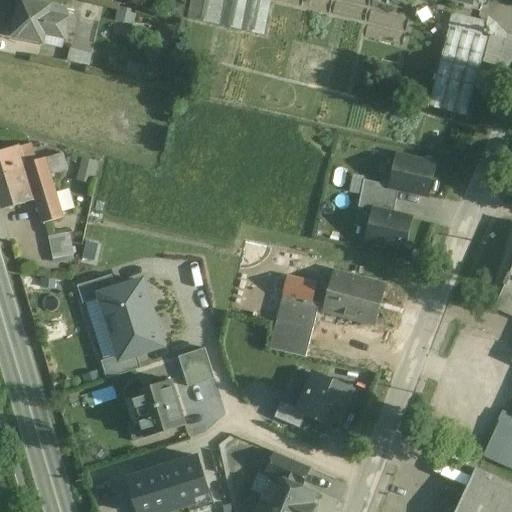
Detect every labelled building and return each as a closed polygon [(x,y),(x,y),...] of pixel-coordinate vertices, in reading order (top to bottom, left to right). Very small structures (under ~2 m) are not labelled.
[(51,6),(25,0),(19,0),(12,37),(42,44),(44,35),(51,6)] [(224,0),(189,0),(186,20),(220,26),(224,0)] [(230,0),(225,29),(264,37),(270,0),(230,0)] [(70,10),(51,6),(44,35),(64,39),(70,10)] [(136,12),(118,7),(115,21),(133,25),(136,12)] [(487,24),(453,15),(436,79),(474,88),(481,62),(491,24),(487,24)] [(491,24),(481,62),(497,65),(504,39),(505,39),(507,35),(489,17),(487,24),(491,24)] [(91,55),(70,50),(67,61),(89,66),(91,55)] [(474,88),(436,79),(429,106),(467,116),(474,88)] [(29,143),(21,145),(25,159),(33,157),(29,143)] [(21,145),(0,151),(0,194),(5,210),(34,201),(57,194),(51,174),(47,159),(27,164),(25,159),(21,145)] [(62,154),(47,159),(51,174),(67,169),(65,161),(62,154)] [(435,165),(398,156),(391,187),(390,188),(399,189),(427,196),(435,165)] [(97,163),(81,159),(76,180),(92,184),(97,163)] [(391,187),(364,180),(361,194),(396,202),(399,189),(390,188),(391,187)] [(57,194),(34,201),(41,224),(64,217),(57,194)] [(396,202),(361,194),(358,208),(373,211),(374,210),(390,214),(393,215),(396,202)] [(393,215),(390,214),(374,210),(373,211),(366,241),(403,250),(410,219),(393,215)] [(69,233),(48,237),(52,259),(73,255),(69,233)] [(511,317),(511,270),(511,274),(508,273),(503,285),(505,286),(494,309),(511,317)] [(386,285),(333,271),(329,288),(324,306),(322,312),(375,327),(386,285)] [(155,312),(144,278),(95,294),(107,328),(155,312)] [(315,285),(288,278),(274,336),(271,350),(306,358),(319,304),(311,303),(315,285)] [(329,288),(315,285),(311,303),(319,304),(324,306),(329,288)] [(167,347),(155,312),(107,328),(118,363),(167,347)] [(171,380),(131,393),(133,399),(130,403),(136,423),(141,424),(143,430),(146,439),(161,434),(158,425),(181,418),(184,426),(185,426),(171,380)] [(300,429),(306,415),(298,411),(298,410),(281,402),(274,418),(277,419),(300,429)] [(499,422),(509,427),(511,419),(511,417),(504,413),(499,422)] [(499,422),(483,457),(511,470),(511,428),(509,427),(499,422)] [(243,440),(234,436),(230,447),(239,451),(243,440)] [(309,468),(275,453),(266,475),(273,478),(273,476),(300,488),(309,468)] [(197,457),(127,479),(137,511),(148,511),(154,510),(154,511),(171,511),(195,505),(193,498),(209,493),(197,457)] [(456,511),(511,511),(511,485),(477,469),(456,511)] [(300,488),(273,476),(273,478),(257,511),(311,511),(313,508),(308,506),(313,494),(300,488)]
